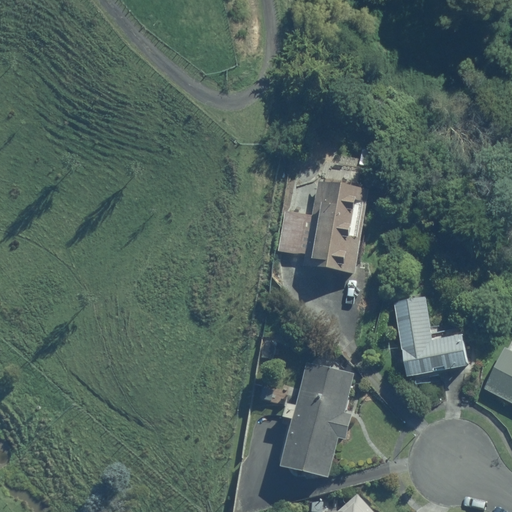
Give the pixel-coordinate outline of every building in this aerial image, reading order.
[(358,279),(372,188),(319,180),(313,220),(293,217),(287,255),(308,258),(306,271),(358,279)] [(428,300),(395,304),(407,379),(475,370),(470,337),(463,338),(462,329),(433,333),(428,300)] [(280,343),(262,339),(258,359),(276,363),(280,343)] [(511,346),(509,345),(484,391),(511,405),(511,346)] [(357,376),(310,367),(288,473),(333,483),(341,443),(351,445),(356,418),(349,417),(357,376)] [(372,511),(359,496),(345,508),(323,507),(322,511),(372,511)]
